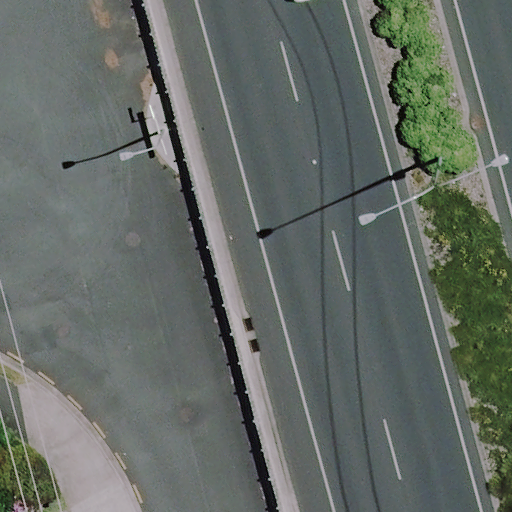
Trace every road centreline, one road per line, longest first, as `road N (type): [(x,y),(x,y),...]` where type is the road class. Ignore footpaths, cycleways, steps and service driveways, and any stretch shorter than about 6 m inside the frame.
road 1 (primary): [(404,511),(265,0)]
road 2 (residential): [(203,511),(115,153)]
road 3 (residential): [(115,153),(73,0)]
